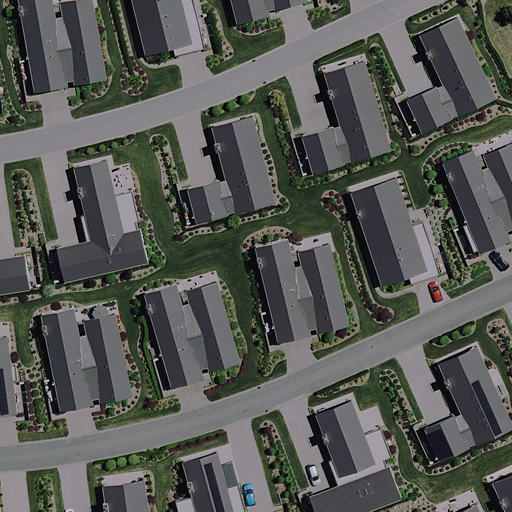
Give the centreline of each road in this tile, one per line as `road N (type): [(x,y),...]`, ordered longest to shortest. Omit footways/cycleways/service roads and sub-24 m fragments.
road 1 (residential): [(0,459),(185,426),(301,384),(511,289)]
road 2 (residential): [(0,151),(114,126),(240,82),(415,0)]
